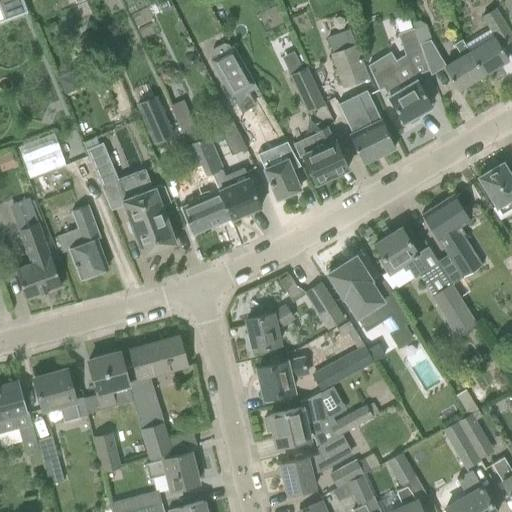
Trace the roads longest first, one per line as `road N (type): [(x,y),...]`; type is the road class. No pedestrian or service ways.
road 1 (residential): [(198,293),(278,258),(511,118)]
road 2 (residential): [(251,511),(198,293)]
road 3 (residential): [(0,345),(198,293)]
